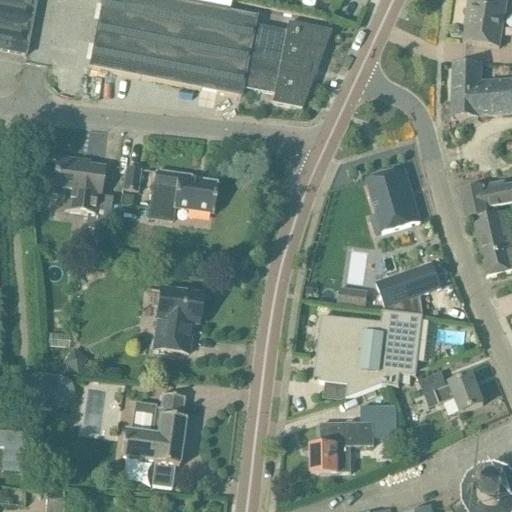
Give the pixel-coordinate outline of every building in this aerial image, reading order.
[(36,0),(0,0),(0,53),(25,58),(36,0)] [(102,0),(89,71),(165,86),(182,6),(153,0),(102,0)] [(226,14),(229,0),(153,0),(182,6),(221,13),(226,14)] [(507,0),(470,0),(464,45),(499,51),(507,0)] [(226,14),(221,13),(182,6),(165,86),(211,95),(226,14)] [(226,14),(211,95),(240,101),(242,91),(273,98),(271,107),(301,113),(304,97),(307,98),(310,82),(312,82),(315,66),(318,67),(321,51),(324,51),(327,35),(330,36),(330,35),(310,31),(286,26),(285,35),(253,29),(255,20),(226,14)] [(480,68),(454,67),(452,120),(472,121),(511,116),(511,82),(479,85),(480,68)] [(76,164),(56,161),(51,196),(67,198),(64,214),(87,217),(85,231),(107,234),(112,200),(100,199),(103,172),(76,168),(76,164)] [(141,173),(125,171),(122,194),(137,196),(141,173)] [(404,173),(367,184),(382,237),(420,226),(404,173)] [(192,180),(155,175),(152,195),(148,222),(171,225),(173,212),(213,217),(217,187),(191,184),(192,180)] [(505,215),(506,215),(505,214),(500,215),(498,206),(511,203),(511,186),(483,193),(482,189),(460,194),(466,224),(473,222),(500,216),(500,215),(505,215)] [(132,199),(121,198),(120,209),(131,211),(132,199)] [(511,273),(511,244),(506,215),(505,215),(500,215),(500,216),(473,222),(486,279),(511,273)] [(106,238),(98,237),(96,247),(86,246),(85,257),(103,259),(106,238)] [(441,292),(432,267),(377,287),(385,311),(441,292)] [(343,289),(341,306),(370,309),(372,292),(343,289)] [(202,299),(160,293),(155,322),(157,323),(153,352),(188,357),(191,335),(182,334),(183,326),(197,328),(202,299)] [(398,390),(399,378),(416,380),(423,319),(382,314),(381,326),(351,322),(351,326),(327,323),(323,356),(321,355),(318,379),(320,379),(319,386),(348,388),(346,402),(347,402),(382,388),(398,390)] [(50,355),(49,375),(62,376),(63,355),(50,355)] [(83,357),(82,377),(109,379),(110,359),(83,357)] [(447,390),(441,375),(418,384),(429,411),(454,401),(460,417),(483,408),(472,379),(449,388),(449,389),(447,390)] [(61,380),(30,378),(29,388),(28,410),(56,413),(58,413),(61,412),(64,411),(67,410),(69,408),(71,405),(72,403),(73,400),(74,397),(74,394),(73,392),(72,389),(70,386),(68,384),(66,382),(63,381),(61,380)] [(125,435),(121,460),(154,464),(151,489),(171,491),(174,470),(178,471),(184,423),(180,422),(183,401),(163,398),(162,410),(161,411),(156,410),(156,409),(135,406),(131,436),(125,435)] [(321,449),(346,449),(374,449),(373,431),(396,431),(396,410),(372,410),(372,426),(320,427),(321,449)] [(410,443),(418,455),(426,449),(418,437),(410,443)] [(346,449),(321,449),(310,449),(311,477),(337,476),(351,476),(351,459),(346,459),(346,449)] [(469,498),(449,510),(450,511),(511,511),(511,473),(507,478),(499,485),(497,485),(496,484),(495,484),(494,484),(493,484),(492,484),(491,484),(489,484),(488,484),(487,484),(486,485),(485,485),(484,485),(483,486),(482,487),(481,487),(480,488),(479,489),(478,490),(478,491),(477,491),(477,492),(477,493),(477,494),(476,494),(476,495),(476,496),(476,497),(469,498)] [(63,511),(64,495),(45,495),(44,511),(63,511)] [(66,510),(79,511),(80,496),(67,495),(66,510)]
